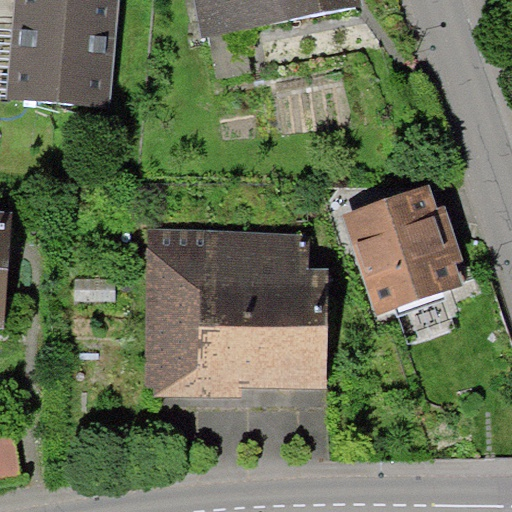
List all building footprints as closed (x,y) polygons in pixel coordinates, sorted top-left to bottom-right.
[(5,0),(3,34),(0,33),(0,107),(101,116),(111,0),(5,0)] [(351,0),(192,0),(207,83),(258,74),(250,31),(354,11),(351,0)] [(427,186),(330,222),(369,327),(467,290),(427,186)] [(298,231),(138,229),(137,405),(231,406),(231,391),(316,392),(317,273),(298,272),(298,231)] [(0,437),(0,487),(14,485),(5,436),(0,437)]
